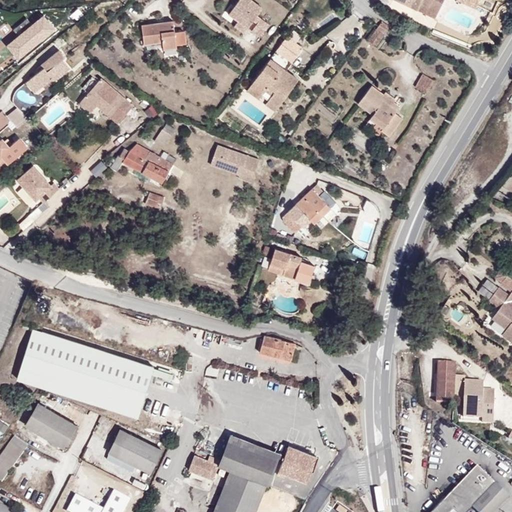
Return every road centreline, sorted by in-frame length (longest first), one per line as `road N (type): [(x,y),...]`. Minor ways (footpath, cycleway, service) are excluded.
road 1 (residential): [(0,254),(46,277),(238,331),(267,324),(337,361)]
road 2 (residential): [(388,361),(399,350),(442,229),(511,152)]
road 3 (primary): [(387,357),(410,246),(442,167)]
road 4 (primary): [(442,167),(399,244),(372,351)]
road 5 (residential): [(497,75),(356,0)]
